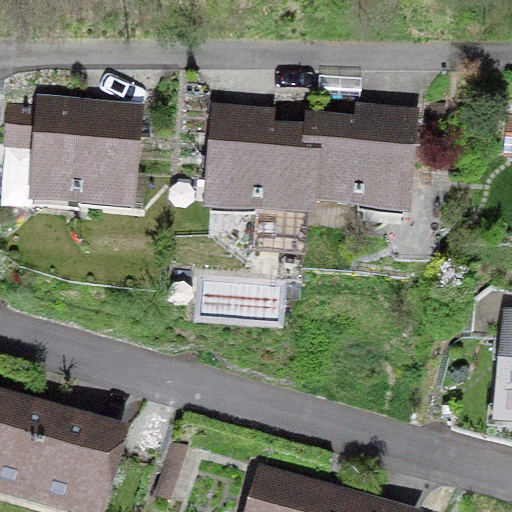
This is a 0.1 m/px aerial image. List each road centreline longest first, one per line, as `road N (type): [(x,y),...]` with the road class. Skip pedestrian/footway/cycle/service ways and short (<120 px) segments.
road 1 (residential): [(0,324),(511,472)]
road 2 (residential): [(511,55),(0,59)]
